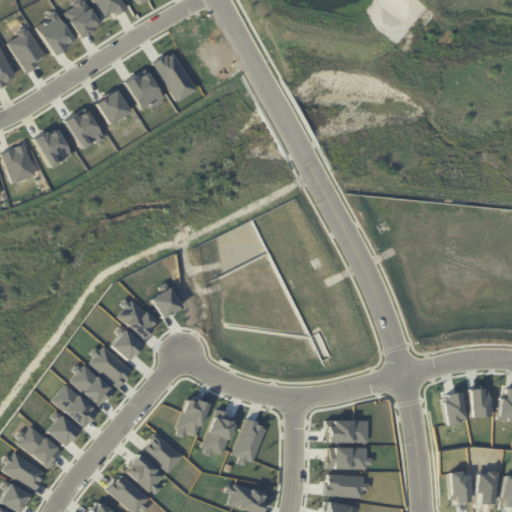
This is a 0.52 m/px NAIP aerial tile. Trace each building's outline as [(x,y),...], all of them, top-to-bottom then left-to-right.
[(70,3),(74,0),(79,0),(80,1),(82,0),(97,22),(90,27),(92,30),(78,39),(61,13),(72,6),(70,3)] [(90,0),(119,0),(125,9),(114,15),(111,12),(101,18),(90,0)] [(44,15),(52,10),(74,42),(52,56),(32,28),(46,19),(44,15)] [(14,32),(22,26),(25,30),(26,29),(44,57),(35,64),(36,66),(25,73),(4,42),(16,36),(14,32)] [(182,44),(202,34),(220,68),(199,79),(182,44)] [(0,51),(13,75),(3,81),(5,84),(0,86),(0,51)] [(150,63),(165,54),(166,56),(171,54),(194,90),(175,103),(150,63)] [(122,82),(134,74),(136,77),(145,72),(163,101),(151,108),(149,105),(140,112),(122,82)] [(95,103),(115,90),(129,113),(108,126),(95,103)] [(62,121),(75,113),(76,115),(85,110),(103,139),(95,145),(93,142),(80,150),(62,121)] [(32,138),(44,131),(46,134),(55,129),(70,155),(48,169),(32,138)] [(0,156),(0,153),(12,149),(11,148),(21,144),(34,175),(10,185),(0,156)] [(148,300),(170,288),(182,309),(160,321),(148,300)] [(126,297),(156,324),(142,341),(111,314),(126,297)] [(119,327),(142,347),(127,363),(110,346),(118,337),(114,333),(119,327)] [(99,345),(131,372),(117,388),(86,361),(99,345)] [(78,363),(113,392),(100,408),(65,379),(78,363)] [(63,384),(96,412),(82,428),(49,400),(63,384)] [(498,387),(511,387),(511,421),(496,421),(498,387)] [(469,389),(489,388),(489,417),(470,417),(469,389)] [(441,395),(460,392),(465,422),(446,425),(441,395)] [(187,398),(207,406),(193,441),(172,432),(187,398)] [(45,431),(60,415),(78,432),(62,448),(45,431)] [(213,415),(233,423),(217,460),(198,451),(213,415)] [(245,421),(266,429),(250,465),(230,456),(245,421)] [(324,422),(366,422),(366,443),(324,443),(324,422)] [(30,426),(60,449),(45,468),(16,444),(30,426)] [(153,434),(181,457),(167,474),(139,451),(153,434)] [(324,450),(367,449),(367,469),(325,470),(324,450)] [(0,470),(12,452),(41,471),(30,489),(0,470)] [(135,454),(163,477),(149,495),(121,472),(135,454)] [(448,473),(467,472),(468,500),(449,501),(448,473)] [(477,472),(496,474),(492,505),(473,503),(477,472)] [(117,475),(147,499),(136,511),(128,511),(103,491),(117,475)] [(323,475),(366,476),(365,497),(323,497),(323,475)] [(502,476),(511,477),(511,508),(498,507),(502,476)] [(229,482),(267,489),(262,511),(245,511),(224,508),(229,482)] [(0,494),(7,484),(28,497),(18,511),(13,511),(0,503),(0,494)] [(90,511),(97,501),(114,511),(90,511)] [(323,511),(324,501),(351,504),(350,511),(323,511)]
